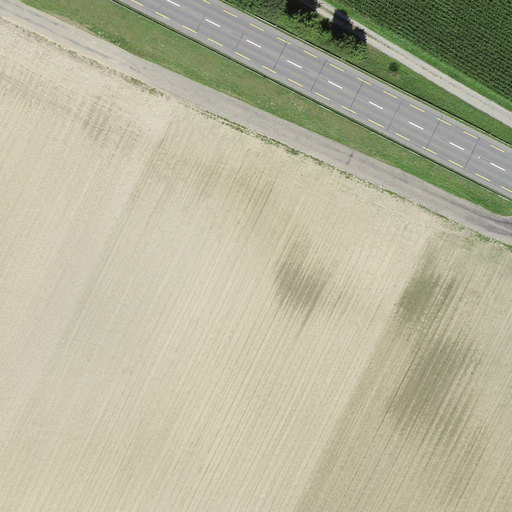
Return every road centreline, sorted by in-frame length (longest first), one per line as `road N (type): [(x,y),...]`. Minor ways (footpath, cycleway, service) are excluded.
road 1 (primary): [(511,173),(167,0)]
road 2 (track): [(305,0),(511,118)]
